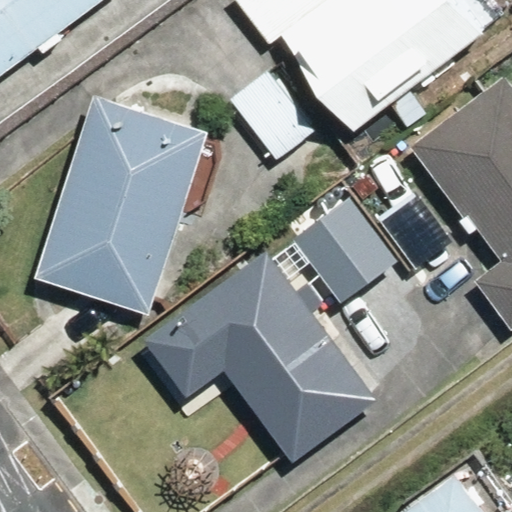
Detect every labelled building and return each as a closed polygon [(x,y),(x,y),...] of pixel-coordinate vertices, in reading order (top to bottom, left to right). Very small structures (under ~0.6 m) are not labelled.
[(0,0),(0,74),(103,0),(0,0)] [(364,118),(504,9),(496,0),(231,0),(270,50),(360,164),(384,145),(364,118)] [(466,279),(511,332),(511,99),(487,70),(405,141),(499,251),(466,279)] [(211,128),(91,90),(32,276),(152,314),(211,128)] [(410,192),(370,223),(390,250),(411,276),(451,245),(410,192)] [(347,194),(314,220),(357,275),(390,250),(370,223),(347,194)] [(345,288),(304,235),(269,262),(260,251),(140,343),(194,414),(230,386),(291,465),(377,400),(311,314),(334,296),(345,288)] [(484,511),(450,468),(394,511),(484,511)]
